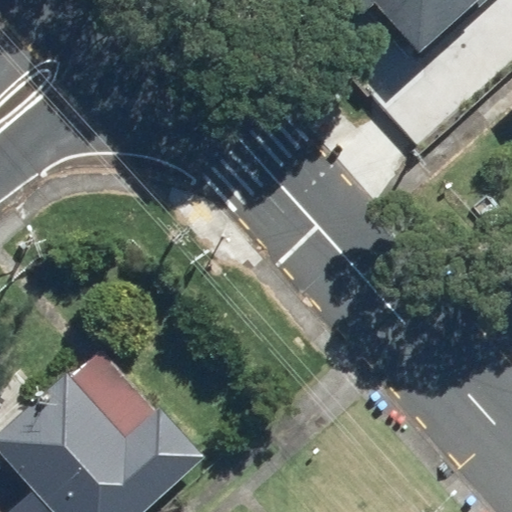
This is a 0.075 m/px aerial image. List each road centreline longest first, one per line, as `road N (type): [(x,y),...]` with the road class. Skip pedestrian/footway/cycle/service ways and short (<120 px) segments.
road 1 (residential): [(511,448),(123,8)]
road 2 (residential): [(0,116),(123,8)]
